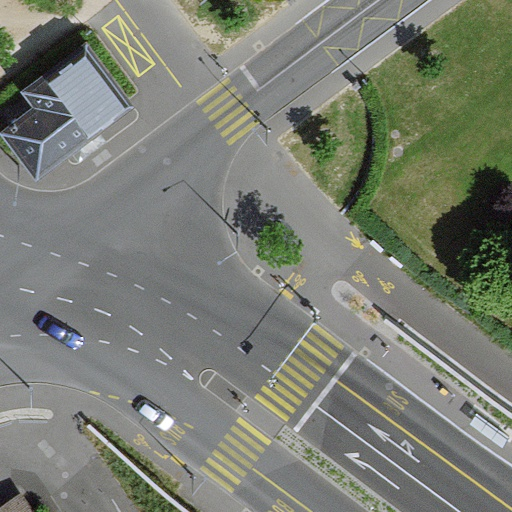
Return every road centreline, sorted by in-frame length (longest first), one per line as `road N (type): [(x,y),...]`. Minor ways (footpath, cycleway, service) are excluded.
road 1 (tertiary): [(498,511),(299,375),(163,306),(30,280)]
road 2 (unclassified): [(385,0),(228,111),(30,280)]
road 3 (tertiary): [(30,280),(118,373),(315,511)]
